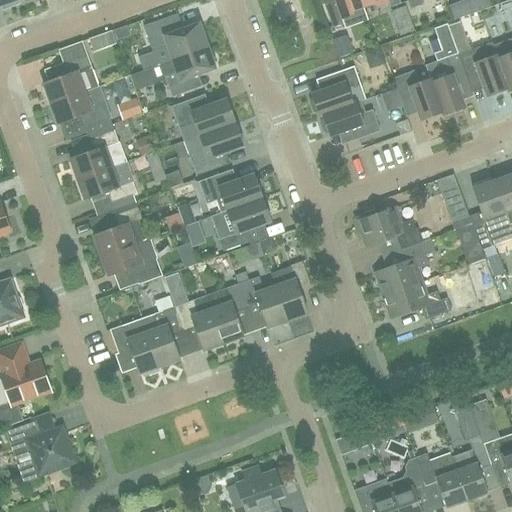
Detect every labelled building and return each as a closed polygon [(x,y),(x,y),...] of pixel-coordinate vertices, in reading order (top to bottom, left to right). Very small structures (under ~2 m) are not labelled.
[(0,0),(0,6),(2,6),(3,9),(20,3),(19,0),(0,0)] [(334,0),(324,4),(333,28),(344,24),(341,14),(363,6),(361,0),(334,0)] [(407,0),(411,9),(423,4),(421,0),(407,0)] [(489,7),(486,0),(467,0),(449,7),(453,20),(489,7)] [(171,16),(143,26),(158,65),(160,65),(209,47),(200,23),(176,31),(171,16)] [(438,67),(427,72),(430,80),(431,79),(444,115),(465,108),(463,100),(456,83),(467,79),(468,79),(459,54),(458,54),(447,24),(434,29),(442,51),(445,59),(437,62),(438,67)] [(332,40),(339,58),(353,53),(347,35),(332,40)] [(492,42),(492,43),(509,92),(511,90),(511,38),(493,45),(492,42)] [(99,87),(82,41),(59,50),(68,75),(44,84),(51,104),(85,91),(85,92),(99,87)] [(509,92),(492,43),(459,54),(458,54),(459,54),(468,79),(467,76),(478,72),(487,97),(508,89),(509,92)] [(209,47),(160,65),(172,97),(194,89),(190,78),(216,68),(209,47)] [(333,74),(336,85),(312,94),(313,97),(311,102),(314,111),(319,113),(320,116),(361,101),(360,101),(366,99),(354,66),(333,74)] [(431,79),(419,84),(415,70),(393,78),(401,100),(412,96),(421,120),(442,113),(443,116),(444,115),(431,79)] [(85,91),(51,104),(58,124),(82,116),(86,127),(110,119),(99,87),(85,92),(85,91)] [(171,106),(184,141),(236,123),(227,99),(202,108),(198,97),(171,106)] [(141,114),(136,99),(117,106),(122,120),(141,114)] [(355,128),(359,139),(380,131),(373,110),(364,113),(361,101),(320,116),(323,115),(323,117),(321,122),(324,131),(329,133),(330,136),(355,128)] [(244,146),(236,123),(184,141),(196,176),(223,167),(219,155),(244,146)] [(71,159),(78,179),(126,162),(114,130),(91,138),(95,150),(71,159)] [(126,162),(78,179),(85,199),(109,191),(113,202),(137,194),(126,162)] [(220,213),(226,211),(263,198),(254,174),(229,183),(225,172),(198,182),(206,204),(215,201),(220,213)] [(511,174),(495,181),(510,224),(511,223),(511,174)] [(511,230),(510,224),(495,181),(493,181),(492,177),(473,184),(474,188),(473,188),(486,225),(474,229),(482,250),(511,238),(511,230)] [(271,221),(263,198),(226,211),(231,224),(215,229),(223,251),(250,242),(246,231),(271,221)] [(0,233),(9,230),(0,204),(0,233)] [(94,235),(101,256),(135,244),(139,255),(153,250),(149,238),(143,240),(136,221),(142,219),(137,207),(114,215),(118,227),(94,235)] [(401,250),(423,242),(418,228),(415,229),(412,220),(401,224),(395,208),(358,221),(366,246),(396,236),(401,250)] [(431,239),(423,242),(401,250),(405,262),(376,273),(384,295),(421,282),(417,269),(428,265),(425,256),(435,252),(431,239)] [(478,241),(462,247),(468,264),(484,258),(478,241)] [(135,244),(101,256),(108,276),(133,267),(137,279),(161,271),(153,250),(139,255),(135,244)] [(275,286),(287,320),(308,313),(299,289),(311,285),(302,261),(290,265),(291,267),(271,274),(275,286)] [(259,277),(238,284),(247,308),(258,304),(267,328),(287,320),(275,286),(264,291),(259,277)] [(0,320),(1,320),(7,323),(24,317),(22,312),(24,309),(20,298),(17,296),(10,279),(0,282),(0,320)] [(421,282),(384,295),(392,318),(421,308),(425,320),(452,311),(447,298),(441,300),(437,291),(426,295),(421,282)] [(238,284),(205,296),(224,343),(244,336),(235,312),(247,308),(238,284)] [(495,288),(478,294),(484,312),(501,306),(495,288)] [(205,296),(174,307),(183,331),(195,326),(203,350),(224,343),(205,296)] [(142,318),(159,366),(180,359),(171,335),(183,331),(174,307),(154,314),(142,318)] [(159,366),(142,318),(110,330),(119,354),(131,349),(139,373),(141,373),(144,377),(158,371),(159,366)] [(50,390),(40,362),(29,366),(21,344),(0,351),(0,363),(4,375),(1,376),(11,404),(50,390)] [(511,382),(510,377),(496,382),(500,394),(511,389),(511,382)] [(39,477),(76,463),(63,426),(37,435),(32,422),(8,431),(12,444),(25,440),(39,477)] [(384,444),(417,434),(414,424),(381,433),(384,444)] [(511,433),(483,444),(482,440),(491,465),(493,470),(504,466),(511,485),(511,484),(511,433)] [(467,501),(488,493),(480,469),(491,465),(482,440),(480,435),(469,440),(472,450),(452,457),(467,501)] [(450,454),(440,457),(430,461),(427,453),(415,458),(425,486),(437,482),(446,508),(467,501),(452,457),(451,457),(450,454)] [(422,511),(413,487),(424,483),(425,486),(415,458),(408,460),(405,467),(408,477),(402,479),(400,485),(402,490),(392,494),(398,511),(422,511)] [(274,511),(280,510),(276,498),(283,496),(275,471),(262,476),(258,466),(242,472),(246,481),(237,484),(228,488),(235,509),(236,511),(274,511)] [(212,485),(211,482),(207,476),(191,481),(196,497),(207,494),(212,485)] [(398,511),(392,494),(386,479),(354,490),(361,511),(398,511)]
